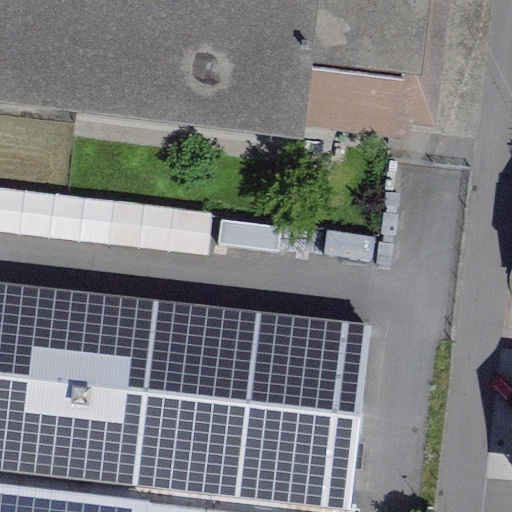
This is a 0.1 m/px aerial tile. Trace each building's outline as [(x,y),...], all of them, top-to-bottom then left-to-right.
[(0,0),(0,88),(295,123),(295,117),(309,0),(0,0)] [(420,0),(309,0),(295,117),(405,130),(420,0)] [(210,209),(0,189),(0,224),(177,241),(177,235),(207,238),(210,209)] [(355,511),(375,335),(0,293),(0,481),(277,511),(355,511)] [(127,511),(0,498),(0,511),(127,511)]
